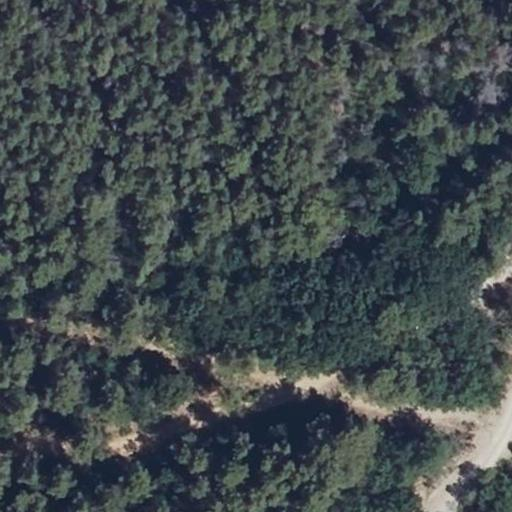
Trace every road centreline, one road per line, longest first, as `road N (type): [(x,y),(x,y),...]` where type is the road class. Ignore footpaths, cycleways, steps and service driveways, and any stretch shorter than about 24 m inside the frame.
road 1 (track): [(0,318),(243,368),(296,391)]
road 2 (track): [(296,391),(203,421),(0,463)]
road 3 (track): [(511,263),(296,391)]
road 4 (track): [(296,391),(511,426)]
road 5 (track): [(448,511),(508,424),(511,403)]
